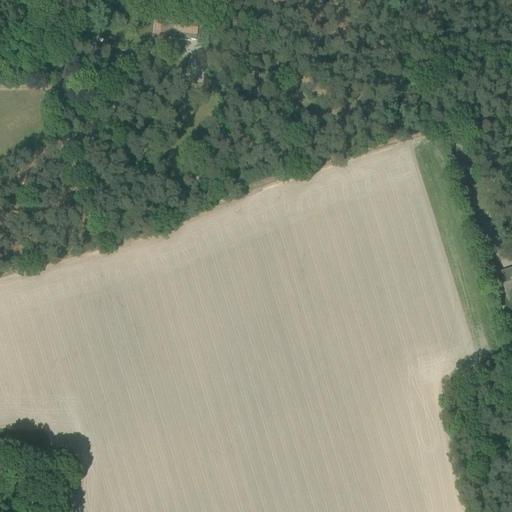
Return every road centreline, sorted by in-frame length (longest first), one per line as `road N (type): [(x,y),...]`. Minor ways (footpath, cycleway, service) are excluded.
road 1 (track): [(454,122),(200,211),(158,236),(109,245),(67,123),(59,60),(22,0)]
road 2 (track): [(483,77),(172,0)]
road 3 (track): [(511,184),(454,122),(483,77)]
